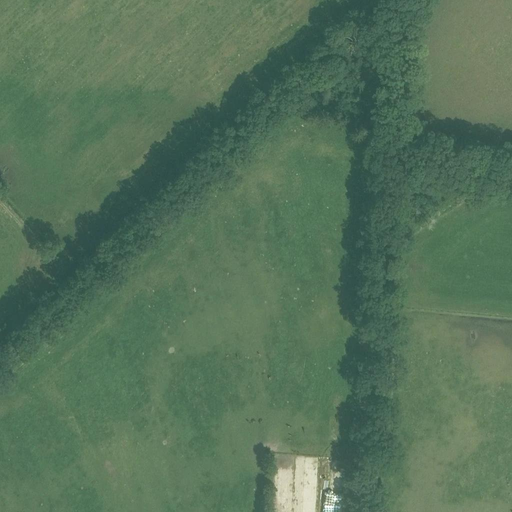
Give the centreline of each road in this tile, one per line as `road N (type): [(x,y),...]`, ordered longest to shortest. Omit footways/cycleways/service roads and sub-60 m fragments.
road 1 (track): [(0,364),(398,0)]
road 2 (track): [(390,145),(511,163)]
